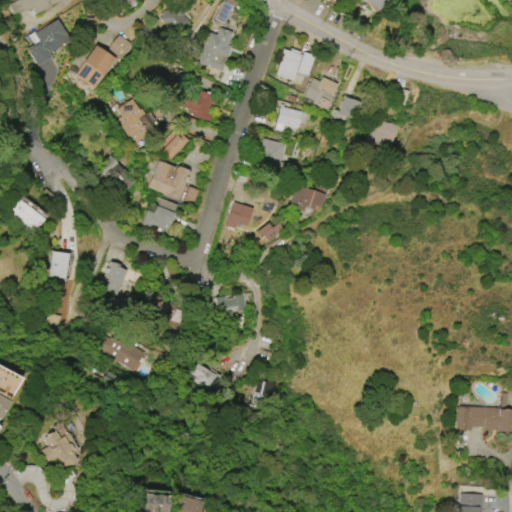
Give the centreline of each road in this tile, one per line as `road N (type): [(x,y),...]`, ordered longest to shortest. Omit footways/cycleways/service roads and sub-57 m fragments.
road 1 (residential): [(253,277),(126,239),(5,115),(9,54),(0,44)]
road 2 (residential): [(280,5),(194,265)]
road 3 (residential): [(272,0),(420,65),(511,77)]
